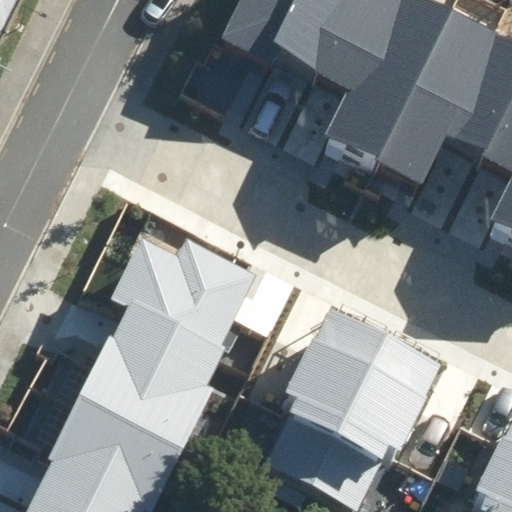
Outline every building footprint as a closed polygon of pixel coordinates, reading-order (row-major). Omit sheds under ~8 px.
[(208,80),(62,0),(55,0),(0,101),(0,105),(168,198),(219,104),(200,93),(208,80)] [(511,37),(436,0),(268,0),(227,85),(511,224),(511,37)] [(0,511),(154,511),(259,296),(121,230),(0,478),(0,511)] [(511,297),(488,285),(459,341),(511,368),(511,297)] [(311,511),(511,511),(511,412),(282,303),(206,462),(311,511)]
